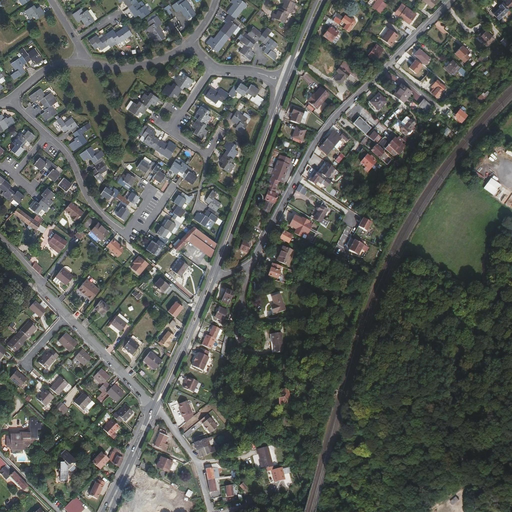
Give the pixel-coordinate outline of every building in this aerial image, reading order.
[(124,3),(129,10),(137,4),(133,0),(116,0),(120,6),(124,3)] [(232,7),(225,15),(227,17),(233,21),(244,7),(235,0),(232,0),(229,5),(232,7)] [(281,0),(280,3),(283,4),(280,11),(287,14),(290,15),(294,5),(293,4),(282,0),(281,0)] [(375,10),(382,0),(376,0),(371,7),(375,10)] [(186,2),(182,5),(181,2),(173,8),(177,14),(180,11),(185,18),(186,18),(188,22),(195,16),(186,2)] [(503,3),(502,3),(501,2),(498,5),(498,6),(498,7),(499,8),(493,14),(498,19),(506,11),(511,16),(511,15),(511,13),(503,3)] [(144,8),(141,10),(137,4),(129,10),(135,20),(139,17),(142,21),(149,16),(144,8)] [(168,15),(172,12),(168,5),(164,7),(168,15)] [(409,24),(415,14),(406,7),(399,16),(409,24)] [(40,10),(37,13),(34,9),(25,15),(30,22),(34,20),(37,23),(45,18),(40,10)] [(283,24),(287,14),(280,11),(278,10),(275,16),(273,15),(271,19),(283,24)] [(88,13),(84,15),(82,12),(74,17),(79,25),(83,22),(87,29),(96,24),(88,13)] [(337,24),(342,17),(337,13),(332,20),(337,24)] [(222,22),(225,25),(219,33),(227,40),(236,28),(230,24),(233,21),(227,17),(222,22)] [(158,29),(162,26),(157,18),(148,25),(151,28),(148,31),(158,45),(165,40),(158,29)] [(171,29),(179,24),(176,18),(167,23),(171,29)] [(330,41),(337,31),(330,26),(323,35),(330,41)] [(395,39),(398,35),(388,28),(380,38),(389,44),(394,38),(395,39)] [(247,36),(249,38),(246,42),(252,46),(255,43),(257,41),(261,44),(266,38),(269,34),(265,30),(261,36),(252,29),(247,36)] [(483,29),(477,36),(478,37),(485,30),(483,29)] [(484,43),(486,42),(491,36),(485,30),(478,37),(484,43)] [(116,36),(113,32),(107,36),(113,44),(115,43),(118,46),(128,39),(123,31),(116,36)] [(216,54),(227,40),(219,33),(212,41),(210,39),(205,45),(216,54)] [(99,48),(102,52),(113,44),(107,36),(100,41),(98,38),(91,43),(95,51),(99,48)] [(504,47),(509,42),(503,37),(499,42),(504,47)] [(249,51),(252,46),(246,42),(242,38),(238,42),(244,47),(238,54),(248,62),(252,56),(249,54),(250,52),(249,51)] [(276,46),(266,38),(261,44),(263,47),(262,48),(265,49),(262,53),(272,62),(275,58),(270,54),(276,46)] [(375,60),(383,49),(376,44),(368,55),(375,60)] [(460,59),(467,51),(461,46),(454,53),(460,59)] [(425,64),(430,58),(418,48),(413,54),(422,62),(421,63),(423,64),(424,63),(425,64)] [(24,51),(20,54),(23,58),(27,65),(31,62),(33,64),(35,63),(37,66),(43,63),(36,52),(28,57),(24,51)] [(24,67),(27,65),(23,58),(12,65),(17,73),(12,77),(15,81),(25,74),(23,70),(25,68),(24,67)] [(359,71),(359,70),(344,59),(344,60),(336,71),(338,72),(333,79),(340,84),(345,78),(346,78),(349,74),(354,78),(359,71)] [(450,71),(456,64),(451,60),(445,67),(450,71)] [(182,80),(178,77),(173,85),(181,90),(183,86),(188,89),(192,82),(184,77),(182,80)] [(440,91),(444,86),(436,79),(431,85),(434,87),(430,92),(437,98),(442,93),(440,91)] [(411,91),(400,83),(398,86),(409,95),(411,91)] [(172,95),(176,98),(181,90),(173,85),(171,88),(167,86),(162,94),(170,99),(172,95)] [(235,95),(241,98),(244,94),(246,90),(238,85),(236,89),(232,87),(228,94),(233,98),(235,95)] [(392,94),(403,102),(409,95),(398,86),(392,94)] [(248,87),(246,90),(244,94),(250,99),(248,101),(257,107),(261,101),(258,99),(255,96),(257,93),(248,87)] [(316,109),(329,95),(320,87),(314,95),(312,97),(310,96),(307,100),(308,101),(308,102),(316,109)] [(41,102),(44,106),(55,99),(52,94),(46,98),(41,90),(30,98),(34,104),(38,102),(39,103),(41,102)] [(220,90),(217,94),(210,90),(205,97),(216,104),(218,101),(222,103),(227,96),(220,90)] [(378,110),(387,102),(379,93),(370,102),(378,110)] [(149,98),(145,95),(140,103),(148,108),(150,105),(154,107),(159,100),(151,95),(149,98)] [(432,106),(423,98),(419,103),(427,111),(432,106)] [(53,107),(58,103),(55,99),(44,106),(47,110),(45,112),(46,113),(42,116),(47,122),(58,115),(53,107)] [(143,115),(148,108),(140,103),(138,106),(134,104),(129,112),(137,117),(139,113),(143,115)] [(426,112),(427,111),(419,103),(418,104),(426,112)] [(464,110),(465,109),(462,106),(457,111),(455,110),(453,112),(455,114),(453,116),(460,122),(466,115),(464,113),(465,112),(464,110)] [(299,124),(304,111),(294,107),(292,113),(293,113),(292,116),(290,120),(299,124)] [(196,115),(199,117),(197,121),(205,126),(210,119),(206,117),(208,113),(201,108),(196,115)] [(244,124),(246,121),(235,113),(230,121),(237,126),(235,130),(241,134),(246,126),(244,124)] [(7,118),(4,119),(2,115),(0,116),(0,125),(4,131),(15,124),(11,117),(7,119),(7,118)] [(365,134),(372,127),(359,116),(353,122),(365,134)] [(401,122),(401,123),(403,125),(404,126),(410,120),(406,117),(405,117),(401,122)] [(72,131),(74,135),(80,130),(73,119),(65,124),(61,119),(57,122),(64,133),(68,130),(70,132),(72,131)] [(388,128),(392,124),(386,119),(382,123),(388,128)] [(413,125),(414,123),(410,120),(404,126),(403,125),(400,130),(405,134),(407,131),(408,132),(411,129),(413,131),(416,128),(413,125)] [(203,130),(205,126),(197,121),(193,128),(196,131),(194,135),(202,140),(207,133),(203,130)] [(301,140),(305,130),(295,126),(292,136),(301,140)] [(88,132),(85,127),(80,130),(74,135),(77,139),(74,140),(75,142),(72,144),(77,151),(88,143),(82,135),(88,132)] [(144,143),(155,150),(160,142),(153,137),(156,134),(148,129),(143,137),(147,139),(144,143)] [(340,136),(334,130),(326,139),(334,146),(336,144),(337,145),(340,142),(339,141),(341,138),(346,142),(348,138),(343,133),(340,136)] [(368,136),(376,143),(382,137),(374,130),(368,136)] [(23,136),(20,133),(16,138),(22,143),(25,140),(29,143),(35,136),(28,131),(23,136)] [(396,140),(394,137),(388,144),(396,151),(397,152),(403,145),(402,144),(402,143),(398,139),(396,140)] [(23,150),(20,146),(22,143),(16,138),(12,143),(15,146),(11,151),(17,156),(23,150)] [(327,155),(334,146),(326,139),(319,147),(327,155)] [(170,143),(167,147),(160,142),(155,150),(169,159),(172,156),(171,155),(176,148),(170,143)] [(223,149),(226,151),(224,155),(232,160),(237,153),(234,150),(236,147),(227,142),(223,149)] [(379,157),(384,151),(376,144),(371,150),(379,157)] [(394,154),(396,151),(388,144),(386,147),(385,146),(384,147),(392,154),(393,154),(394,154)] [(89,161),(91,160),(94,164),(100,159),(105,156),(102,151),(96,155),(91,148),(80,156),(85,162),(88,160),(89,161)] [(367,154),(360,162),(366,166),(369,169),(376,161),(367,154)] [(230,164),(232,160),(224,155),(219,162),(223,165),(220,169),(228,174),(233,166),(230,164)] [(277,161),(270,178),(272,179),(281,182),(281,183),(289,165),(287,164),(289,160),(280,157),(278,161),(277,161)] [(41,170),(44,167),(47,169),(52,163),(47,159),(44,162),(39,158),(34,165),(41,170)] [(100,176),(108,170),(100,159),(94,164),(96,167),(95,168),(96,171),(92,173),(100,184),(104,181),(100,176)] [(149,170),(152,172),(157,166),(151,162),(149,165),(143,161),(138,168),(146,174),(149,170)] [(170,170),(177,175),(180,171),(183,173),(188,166),(182,163),(180,166),(175,162),(171,168),(170,170)] [(328,178),(335,169),(325,162),(318,171),(328,178)] [(54,170),(57,167),(52,163),(47,169),(50,172),(47,175),(53,181),(59,175),(54,170)] [(160,172),(162,169),(157,166),(152,172),(156,175),(153,179),(160,184),(165,177),(165,176),(160,172)] [(193,170),(188,166),(183,173),(187,175),(184,179),(192,185),(197,178),(191,173),(193,170)] [(320,184),(324,178),(313,171),(307,180),(312,184),(315,180),(320,184)] [(131,186),(136,180),(129,174),(125,180),(122,177),(118,183),(124,187),(125,188),(127,184),(131,186)] [(483,188),(494,195),(501,184),(490,177),(483,188)] [(68,188),(71,184),(63,178),(57,185),(64,190),(61,193),(66,197),(71,191),(68,188)] [(276,187),(278,188),(281,182),(272,179),(270,183),(269,183),(266,191),(267,191),(264,200),(266,200),(263,205),(269,207),(271,203),(273,203),(276,195),(273,193),(276,187)] [(8,190),(11,186),(4,180),(0,184),(0,188),(4,192),(1,195),(6,199),(11,193),(8,190)] [(41,195),(43,197),(41,200),(46,205),(51,200),(48,198),(52,192),(48,188),(46,187),(40,194),(41,195)] [(115,189),(113,192),(106,187),(101,195),(109,201),(112,197),(116,199),(117,198),(121,192),(115,189)] [(207,206),(209,207),(206,210),(213,215),(220,204),(213,199),(217,194),(212,190),(205,201),(209,204),(207,206)] [(17,191),(14,195),(11,193),(6,199),(10,203),(13,200),(18,204),(24,197),(17,191)] [(128,198),(126,196),(122,201),(128,206),(130,202),(134,205),(139,198),(132,193),(128,198)] [(179,195),(173,202),(178,205),(181,208),(185,202),(188,204),(191,199),(187,196),(185,194),(182,198),(179,195)] [(42,210),(46,205),(41,200),(38,203),(34,200),(29,207),(35,213),(40,207),(42,210)] [(126,209),(128,206),(122,201),(118,206),(121,209),(117,214),(125,219),(130,212),(126,209)] [(76,219),(82,212),(70,202),(67,205),(64,210),(70,214),(72,215),(71,217),(74,220),(76,219)] [(172,213),(177,216),(174,219),(181,223),(184,219),(181,216),(185,210),(181,208),(178,205),(172,213)] [(327,210),(319,205),(318,205),(317,205),(316,206),(316,207),(316,208),(316,209),(318,210),(313,218),(320,222),(327,210)] [(35,216),(33,220),(17,208),(16,209),(14,208),(10,213),(11,215),(13,213),(27,225),(35,230),(36,229),(40,224),(42,220),(35,216)] [(217,218),(213,215),(206,210),(203,214),(201,213),(200,215),(197,212),(194,217),(192,219),(203,227),(209,219),(214,222),(217,218)] [(303,217),(302,219),(294,215),(289,225),(297,229),(294,234),(301,237),(304,232),(307,234),(312,224),(309,223),(310,221),(303,217)] [(358,225),(367,231),(373,222),(364,216),(358,225)] [(89,217),(83,224),(87,227),(93,221),(89,217)] [(174,227),(177,229),(181,223),(174,219),(172,222),(168,219),(163,227),(169,231),(170,232),(174,227)] [(100,242),(108,233),(97,223),(89,231),(100,242)] [(282,231),(284,228),(277,225),(275,230),(281,233),(279,238),(288,243),(291,235),(282,231)] [(156,234),(160,237),(157,240),(164,244),(168,239),(165,237),(169,231),(163,227),(161,226),(156,234)] [(193,227),(190,229),(184,236),(188,240),(191,243),(208,255),(206,261),(208,262),(215,243),(214,242),(193,227)] [(80,239),(85,234),(79,229),(75,234),(80,239)] [(58,253),(67,242),(56,233),(50,241),(49,245),(58,253)] [(172,248),(177,251),(188,240),(184,236),(180,239),(172,248)] [(119,256),(125,247),(111,238),(105,246),(119,256)] [(355,238),(349,248),(358,254),(364,243),(355,238)] [(158,247),(160,249),(164,244),(157,240),(155,243),(151,240),(145,249),(153,254),(158,247)] [(246,253),(249,244),(242,241),(239,249),(240,250),(246,253)] [(289,266),(295,252),(283,247),(277,261),(289,266)] [(145,257),(142,261),(151,269),(153,267),(154,265),(145,257)] [(179,277),(188,265),(179,259),(171,270),(179,277)] [(266,268),(269,262),(263,260),(260,259),(257,265),(266,268)] [(38,273),(42,269),(35,262),(32,266),(34,269),(38,273)] [(272,263),(270,268),(279,271),(280,271),(282,266),(272,263)] [(66,285),(73,276),(62,267),(55,276),(60,281),(66,285)] [(148,276),(155,269),(153,267),(151,269),(145,274),(148,276)] [(277,279),(279,271),(270,268),(267,276),(277,279)] [(160,278),(154,286),(159,290),(161,287),(162,287),(165,283),(160,278)] [(91,301),(99,291),(86,280),(78,290),(91,301)] [(162,287),(161,287),(159,290),(162,292),(168,285),(165,283),(162,287)] [(229,304),(234,292),(226,288),(221,301),(229,304)] [(274,315),(286,311),(281,294),(272,297),(275,305),(275,307),(271,308),(274,315)] [(102,315),(108,307),(100,300),(94,308),(102,315)] [(36,302),(30,309),(41,319),(47,312),(36,302)] [(221,324),(227,311),(219,307),(215,317),(220,319),(218,322),(221,324)] [(126,323),(128,321),(119,313),(117,316),(126,323)] [(126,323),(117,316),(117,315),(110,323),(120,331),(126,323)] [(26,341),(37,329),(29,322),(19,334),(26,341)] [(215,327),(213,325),(208,335),(215,339),(220,329),(215,327)] [(168,341),(173,335),(167,331),(159,342),(164,346),(165,346),(166,347),(170,343),(168,341)] [(281,334),(280,334),(280,331),(275,332),(275,334),(272,335),(272,346),(271,346),(272,354),(283,353),(281,334)] [(66,333),(58,342),(70,353),(78,344),(66,333)] [(15,353),(26,341),(19,334),(8,346),(15,353)] [(207,347),(210,349),(215,339),(208,335),(206,335),(201,345),(207,347)] [(132,355),(139,345),(130,338),(123,347),(132,355)] [(83,350),(75,358),(84,367),(92,359),(83,350)] [(47,370),(59,356),(53,351),(50,354),(49,352),(39,363),(47,370)] [(198,351),(191,364),(203,370),(209,357),(198,351)] [(155,371),(161,362),(149,353),(143,361),(155,371)] [(74,364),(68,359),(63,364),(69,370),(74,364)] [(16,370),(10,378),(20,387),(27,380),(16,370)] [(111,378),(102,370),(94,378),(103,386),(100,389),(104,392),(110,385),(107,382),(111,378)] [(187,376),(182,387),(194,392),(199,381),(187,376)] [(68,384),(61,377),(52,387),(60,394),(68,384)] [(115,386),(107,395),(117,404),(125,395),(115,386)] [(60,394),(52,387),(50,389),(58,396),(60,394)] [(284,403),(289,401),(285,388),(279,389),(279,390),(275,392),(279,404),(284,402),(284,403)] [(46,390),(38,399),(45,406),(54,397),(46,390)] [(92,403),(92,402),(84,394),(75,403),(83,411),(87,408),(92,403)] [(177,404),(185,421),(194,417),(187,400),(177,404)] [(60,412),(66,407),(61,402),(56,408),(60,412)] [(125,423),(134,413),(126,406),(117,415),(116,414),(113,417),(120,423),(123,420),(125,423)] [(210,433),(218,426),(209,416),(201,423),(210,433)] [(41,442),(41,438),(43,436),(43,429),(46,429),(46,422),(43,422),(43,418),(36,418),(36,433),(26,433),(26,434),(17,435),(17,438),(13,438),(14,447),(17,447),(17,449),(18,449),(29,449),(31,449),(37,442),(41,442)] [(114,433),(119,427),(112,420),(104,430),(111,437),(114,433)] [(165,443),(168,437),(167,437),(161,434),(155,447),(162,450),(162,449),(166,451),(169,444),(165,443)] [(205,441),(208,440),(207,438),(194,443),(196,450),(207,447),(205,441)] [(273,444),(262,447),(265,460),(267,467),(272,466),(277,465),(273,444)] [(119,467),(125,455),(116,446),(109,461),(114,465),(119,467)] [(210,454),(208,449),(207,447),(196,450),(200,458),(210,454)] [(75,474),(75,466),(77,464),(73,459),(73,458),(71,458),(65,452),(62,455),(61,455),(59,457),(64,462),(63,463),(59,463),(59,468),(59,472),(59,482),(63,482),(63,481),(67,481),(67,477),(68,476),(69,474),(71,474),(75,474)] [(100,469),(109,460),(102,453),(93,462),(100,469)] [(173,463),(161,458),(158,465),(170,470),(173,463)] [(273,469),(272,466),(267,467),(265,468),(266,471),(271,470),(274,482),(284,479),(283,474),(282,469),(281,467),(273,469)] [(216,491),(214,479),(212,468),(205,469),(209,493),(216,491)] [(27,486),(14,472),(9,477),(23,490),(27,486)] [(145,494),(152,482),(143,477),(138,486),(139,487),(139,485),(140,486),(141,483),(146,486),(145,489),(145,490),(146,491),(144,494),(145,494)] [(182,500),(183,498),(185,495),(159,481),(150,497),(158,502),(160,503),(176,511),(188,511),(190,505),(187,503),(182,500)] [(96,483),(89,496),(97,499),(103,487),(96,483)] [(145,489),(146,486),(141,483),(140,486),(139,485),(139,487),(138,486),(136,489),(144,494),(146,491),(145,490),(145,489)] [(243,492),(247,491),(245,484),(239,485),(241,488),(243,492)] [(127,511),(132,511),(139,498),(142,499),(142,501),(155,508),(158,502),(150,497),(145,494),(144,494),(136,489),(128,507),(124,505),(120,511),(126,511),(127,511)] [(83,511),(88,508),(77,497),(68,507),(72,510),(73,511),(83,511)] [(176,511),(160,503),(153,511),(176,511)]
